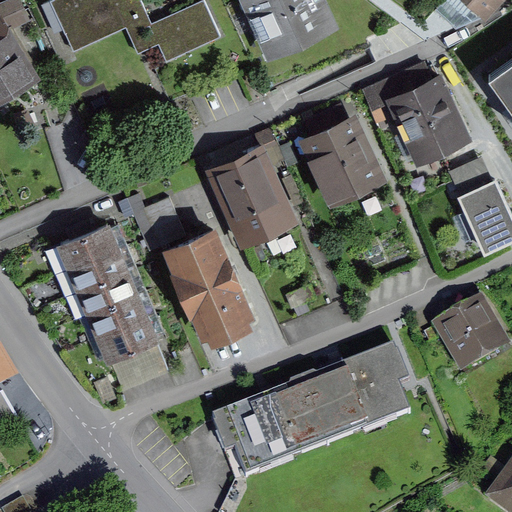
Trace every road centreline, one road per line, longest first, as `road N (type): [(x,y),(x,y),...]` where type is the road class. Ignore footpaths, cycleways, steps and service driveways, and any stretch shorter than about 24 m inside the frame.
road 1 (residential): [(0,240),(445,46)]
road 2 (residential): [(93,438),(143,410),(366,328),(511,257)]
road 3 (residential): [(93,438),(0,311)]
